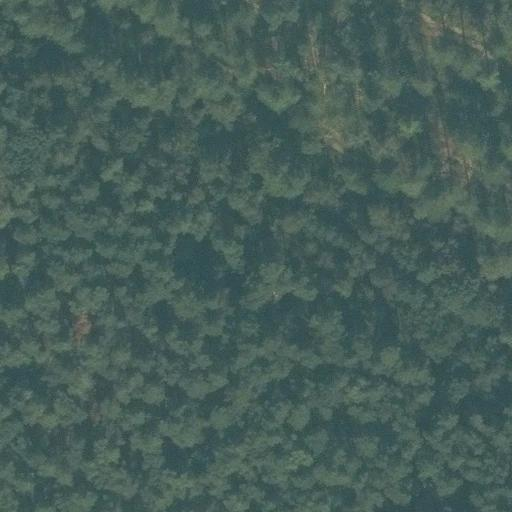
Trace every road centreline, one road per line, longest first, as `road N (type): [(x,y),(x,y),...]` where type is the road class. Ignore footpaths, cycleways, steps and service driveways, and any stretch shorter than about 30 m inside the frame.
road 1 (track): [(511,335),(270,182),(199,511)]
road 2 (track): [(270,182),(0,7)]
